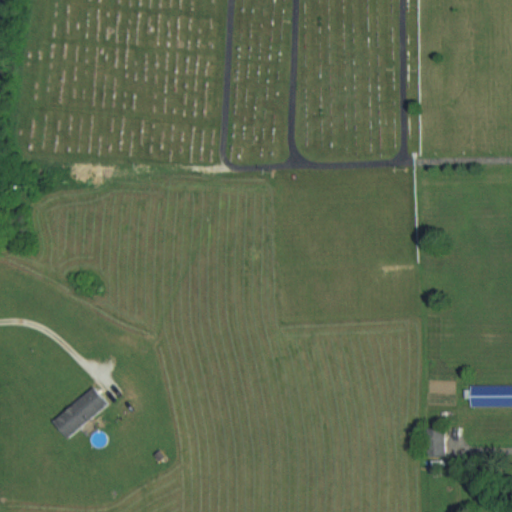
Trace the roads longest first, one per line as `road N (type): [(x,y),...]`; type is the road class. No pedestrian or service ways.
road 1 (residential): [(304,169),(232,172),(215,165),(224,0)]
road 2 (residential): [(304,169),(511,161)]
road 3 (residential): [(289,0),(284,136),(286,157),(304,169)]
road 4 (residential): [(404,165),(402,0)]
